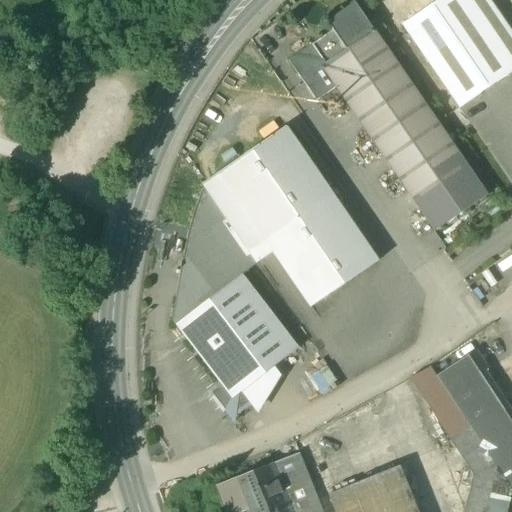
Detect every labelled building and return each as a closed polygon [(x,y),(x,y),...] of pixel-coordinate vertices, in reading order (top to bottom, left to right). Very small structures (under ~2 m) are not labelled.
[(488,0),(441,0),(402,26),(459,109),(511,73),(511,59),(481,15),(493,7),(488,0)] [(370,26),(355,5),(328,23),(333,31),(334,30),(349,50),(374,33),(370,26)] [(386,31),(378,20),(370,26),(374,33),(377,37),(386,31)] [(333,31),(289,61),(317,101),(336,88),(323,68),(349,50),(334,30),(333,31)] [(349,50),(323,68),(336,88),(379,150),(431,114),(377,37),(374,33),(349,50)] [(431,114),(379,150),(435,231),(487,195),(431,114)] [(287,128),(203,185),(250,252),(266,241),(333,195),(287,128)] [(250,252),(203,185),(204,188),(200,197),(194,215),(189,235),(184,255),(180,279),(173,321),(177,327),(178,326),(243,276),(242,276),(258,264),(250,252)] [(379,261),(333,195),(266,241),(286,270),(302,258),(328,296),(379,261)] [(243,276),(178,326),(222,385),(233,399),(245,390),(298,349),(243,276)] [(476,351),(436,377),(449,396),(485,373),(489,370),(476,351)] [(430,367),(411,378),(474,475),(465,511),(486,511),(496,469),(449,396),(436,377),(430,367)] [(511,414),(485,373),(449,396),(496,469),(511,493),(511,414)] [(233,399),(222,385),(212,393),(226,412),(236,413),(253,400),(245,390),(233,399)] [(300,454),(272,465),(291,511),(323,511),(319,500),(300,454)] [(272,465),(218,486),(225,505),(242,498),(247,511),(291,511),(272,465)] [(418,511),(400,467),(330,495),(336,511),(418,511)] [(63,511),(66,503),(54,499),(51,509),(60,511),(63,511)]
